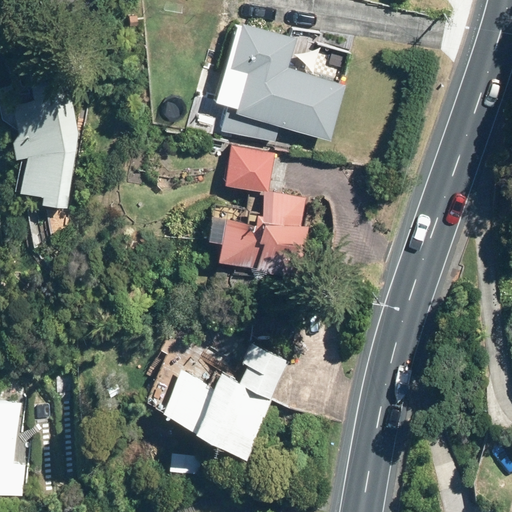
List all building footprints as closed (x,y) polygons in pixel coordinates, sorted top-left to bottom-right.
[(293,39),(240,24),(237,32),(233,31),(212,102),(226,106),(218,131),(274,141),(278,127),(327,141),(343,84),(285,68),(293,39)] [(38,198),(37,205),(64,208),(74,151),(71,132),(77,132),(65,69),(25,76),(30,98),(8,104),(14,133),(5,135),(9,159),(21,157),(15,193),(38,198)] [(263,191),(267,191),(273,152),(229,145),(223,185),(262,191),(263,191)] [(303,199),(267,191),(263,191),(262,191),(258,216),(252,216),(251,224),(224,219),(215,262),(298,279),(306,228),(299,226),(303,199)] [(247,343),(238,360),(243,363),(233,382),(211,371),(204,384),(179,371),(157,413),(238,454),(286,362),(247,343)] [(0,497),(17,499),(22,467),(8,465),(16,404),(0,401),(0,497)] [(182,455),(181,472),(192,473),(192,456),(182,455)]
